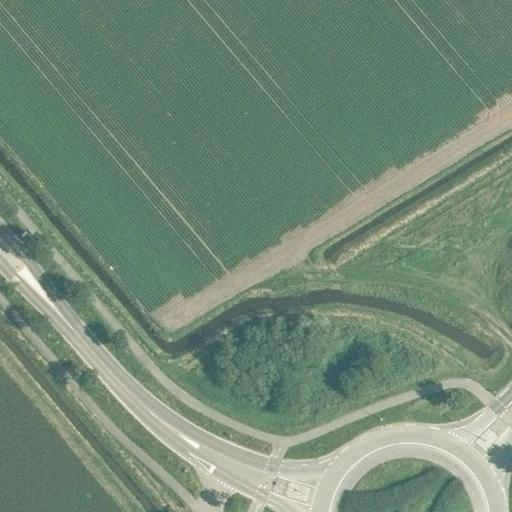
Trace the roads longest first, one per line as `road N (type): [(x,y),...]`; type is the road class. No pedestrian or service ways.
road 1 (tertiary): [(332,479),(230,452),(133,398)]
road 2 (secondary): [(448,450),(397,439),(372,446),(332,479)]
road 3 (tertiary): [(74,332),(0,228)]
